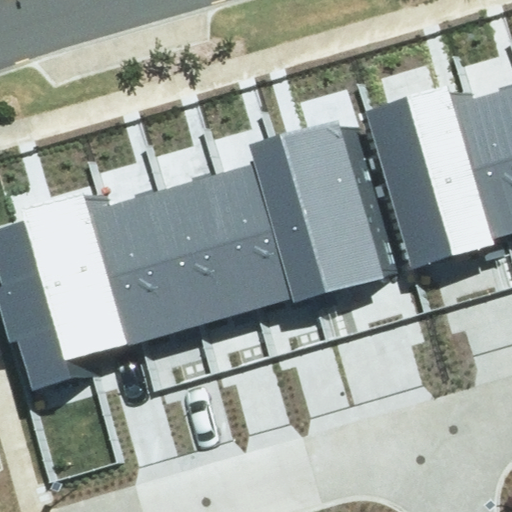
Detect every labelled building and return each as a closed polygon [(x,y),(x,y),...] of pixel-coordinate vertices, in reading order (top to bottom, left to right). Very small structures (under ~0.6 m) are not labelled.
[(500,238),(461,106),(455,84),(371,108),(415,262),(500,238)] [(511,234),(511,90),(461,106),(500,238),(511,234)] [(248,148),(253,165),(292,301),(390,273),(347,120),(248,148)] [(253,165),(198,181),(237,316),(292,301),(253,165)] [(198,181),(143,196),(182,331),(237,316),(198,181)] [(143,196),(88,212),(127,346),(182,331),(143,196)] [(0,223),(0,271),(33,389),(79,376),(75,361),(127,346),(88,212),(85,200),(0,223)]
